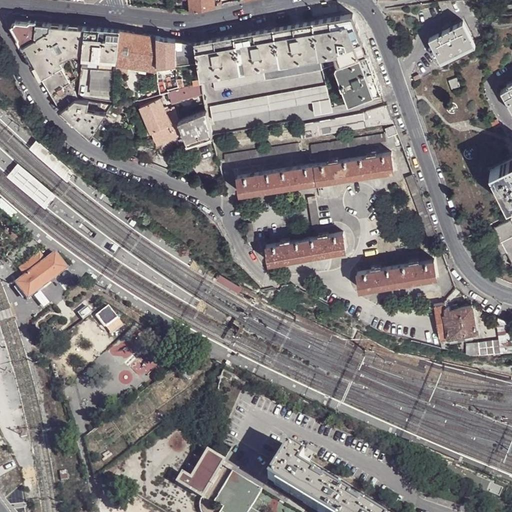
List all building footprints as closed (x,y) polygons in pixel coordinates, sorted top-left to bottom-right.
[(191,0),(192,11),(216,7),(215,0),(191,0)] [(321,70),(319,57),(335,54),(339,63),(333,66),(348,104),(381,91),(353,14),(337,17),(296,24),(258,31),(205,40),(194,42),(197,60),(199,74),(215,71),(216,75),(210,76),(212,89),(321,70)] [(17,33),(23,43),(25,42),(50,27),(51,22),(44,21),(16,19),(11,23),(17,33)] [(441,59),(474,41),(463,19),(430,37),(441,59)] [(79,25),(51,22),(50,27),(25,42),(30,49),(39,65),(44,73),(61,64),(65,61),(62,57),(69,53),(76,52),(83,52),(86,26),(79,25)] [(82,66),(92,67),(90,87),(115,89),(118,62),(121,29),(99,27),(86,26),(83,52),(82,66)] [(136,32),(121,29),(118,62),(150,67),(150,65),(157,66),(157,35),(151,34),(136,32)] [(176,39),(157,35),(157,66),(177,63),(176,39)] [(177,63),(197,60),(194,42),(184,40),(176,39),(177,63)] [(475,43),(474,41),(441,59),(442,61),(475,43)] [(25,42),(23,43),(42,75),(44,73),(39,65),(30,49),(25,42)] [(65,61),(61,64),(44,73),(42,75),(47,83),(51,90),(70,80),(62,66),(64,65),(68,63),(66,60),(65,61)] [(78,80),(76,76),(70,80),(51,90),(56,99),(61,107),(76,97),(78,95),(71,83),(73,81),(74,82),(78,80)] [(169,90),(169,88),(180,85),(178,78),(167,81),(166,79),(158,81),(161,92),(169,90)] [(451,82),(454,90),(462,87),(458,78),(451,82)] [(138,91),(140,98),(161,92),(158,81),(142,86),(138,91)] [(202,82),(169,90),(174,101),(181,99),(181,98),(203,93),(202,82)] [(511,83),(508,86),(501,90),(511,108),(511,83)] [(213,120),(311,103),(314,116),(331,113),(326,84),(210,105),(213,120)] [(212,135),(207,109),(180,119),(175,106),(165,108),(161,98),(164,97),(163,95),(141,105),(157,142),(161,141),(183,131),(188,143),(212,135)] [(94,101),(76,97),(61,107),(73,119),(76,121),(94,101)] [(76,121),(86,131),(90,134),(111,105),(94,101),(76,121)] [(363,114),(364,115),(298,126),(300,131),(301,138),(366,127),(394,122),(387,105),(363,114)] [(397,132),(394,124),(386,127),(389,134),(397,132)] [(310,145),(312,152),(386,139),(385,133),(310,145)] [(68,180),(74,173),(75,172),(59,159),(36,140),(36,141),(30,147),(68,180)] [(224,155),(225,162),(300,150),(298,143),(224,155)] [(339,177),(371,172),(371,174),(377,174),(376,171),(394,168),(391,151),(376,153),(376,151),(367,153),(367,155),(338,159),(338,157),(328,159),(329,161),(314,163),(317,180),(333,178),(333,180),(339,179),(339,177)] [(508,203),(511,200),(511,158),(490,169),(508,203)] [(8,175),(46,206),(56,194),(19,162),(8,175)] [(300,185),(300,183),(317,180),(314,163),(237,175),(239,192),(256,189),(257,191),(262,191),(262,189),(294,184),(294,186),(300,185)] [(439,244),(413,174),(406,177),(432,246),(439,244)] [(314,196),(307,197),(312,227),(319,226),(314,196)] [(0,197),(0,207),(11,217),(16,212),(0,197)] [(252,222),(245,223),(246,224),(248,240),(255,238),(252,222)] [(318,235),(289,240),(289,237),(280,238),(280,241),(266,243),(269,260),(285,257),(286,260),(291,259),(290,256),(323,251),(323,254),(328,254),(328,251),(345,248),(342,231),(327,233),(327,231),(318,232),(318,235)] [(511,237),(502,242),(511,262),(511,237)] [(19,267),(24,275),(15,282),(27,298),(67,268),(55,252),(45,259),(40,252),(30,259),(19,267)] [(410,260),(410,262),(382,266),(382,264),(373,266),(373,267),(359,270),(361,286),(378,284),(378,286),(383,285),(383,283),(416,278),(416,281),(421,280),(421,277),(436,275),(434,258),(420,260),(419,258),(410,260)] [(237,291),(239,286),(219,275),(217,279),(237,291)] [(455,287),(448,296),(449,299),(460,290),(455,287)] [(50,302),(41,290),(34,295),(43,307),(50,302)] [(445,304),(444,301),(434,302),(441,336),(476,330),(472,304),(451,308),(451,307),(448,305),(445,304)] [(83,320),(92,313),(87,306),(78,313),(83,320)] [(110,306),(98,315),(106,326),(118,317),(110,306)] [(499,338),(500,338),(501,351),(511,349),(511,336),(509,322),(496,317),(499,338)] [(493,352),(501,351),(500,338),(499,338),(478,340),(467,340),(467,352),(473,353),(480,353),(486,352),(493,352)] [(203,462),(208,452),(199,447),(193,457),(203,462)] [(274,472),(269,480),(321,511),(371,511),(360,505),(358,508),(348,502),(349,499),(323,483),(322,485),(317,483),(312,479),(314,477),(298,467),(302,461),(307,454),(306,453),(304,457),(289,447),(281,460),(274,472)] [(225,462),(208,452),(203,462),(191,480),(182,475),(177,484),(203,499),(225,462)] [(307,464),(302,461),(298,467),(314,477),(312,479),(317,483),(323,473),(309,465),(313,458),(312,457),(307,464)] [(274,472),(281,460),(279,458),(271,470),(274,472)] [(445,476),(486,493),(490,484),(448,467),(445,476)] [(262,490),(234,473),(218,499),(217,498),(214,503),(218,506),(218,505),(222,508),(219,511),(254,511),(251,510),(262,490)] [(385,511),(323,473),(317,483),(322,485),(323,483),(349,499),(348,502),(358,508),(360,505),(371,511),(385,511)]
